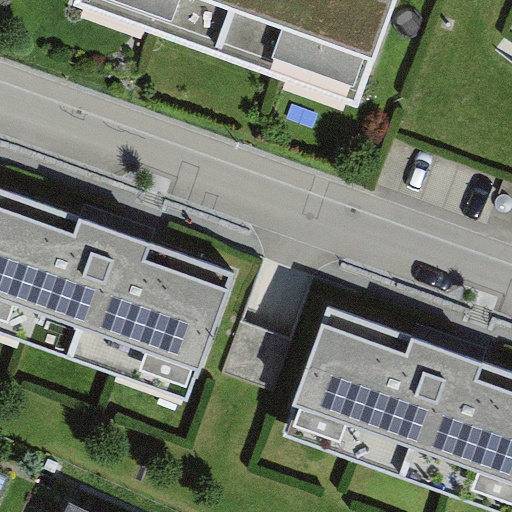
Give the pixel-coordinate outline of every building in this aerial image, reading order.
[(404,0),(96,0),(365,103),(404,0)] [(76,216),(0,188),(0,319),(189,388),(231,272),(146,242),(152,226),(82,201),(76,216)] [(407,336),(325,307),(282,425),(511,507),(511,373),(479,362),(485,344),(414,319),(407,336)] [(229,369),(277,387),(295,335),(248,318),(229,369)] [(97,511),(66,498),(59,511),(97,511)]
